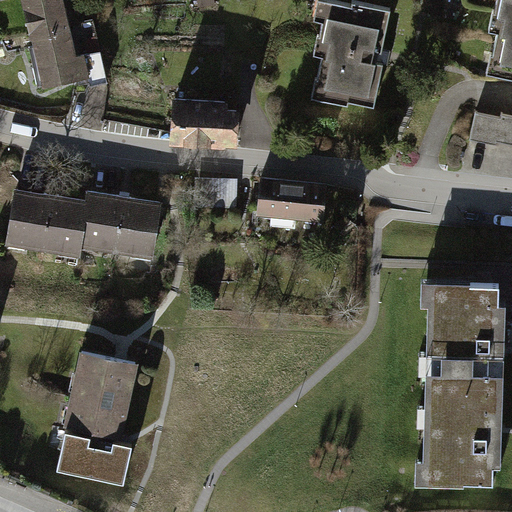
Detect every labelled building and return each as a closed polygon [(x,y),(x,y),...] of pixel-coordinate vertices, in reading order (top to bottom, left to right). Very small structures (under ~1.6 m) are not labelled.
[(78,56),(66,0),(27,0),(45,87),(92,78),(87,54),(78,56)] [(324,55),(314,97),(352,106),(353,101),(373,106),(385,56),(386,51),(382,50),(391,9),(355,0),(354,5),(331,0),(318,0),(315,17),(325,20),(322,35),(319,34),(314,53),(324,55)] [(498,30),(488,72),(511,77),(511,0),(498,0),(496,10),(493,9),(489,28),(498,30)] [(178,96),(174,144),(242,148),(245,110),(234,109),(234,100),(178,96)] [(476,112),(469,139),(494,145),(496,139),(511,143),(511,115),(500,112),(499,118),(476,112)] [(239,179),(196,177),(195,208),(238,209),(239,179)] [(263,180),(260,216),(327,222),(330,186),(263,180)] [(18,190),(10,244),(83,255),(85,246),(156,256),(164,202),(91,191),(89,201),(18,190)] [(500,305),(500,286),(423,283),(422,306),(430,306),(428,355),(420,355),(419,376),(427,376),(426,409),(417,409),(417,430),(425,430),(424,464),(416,464),(415,488),(465,490),(465,487),(493,488),(494,470),(502,470),(503,431),(507,305),(500,305)] [(140,364),(82,352),(65,429),(123,442),(140,364)] [(67,432),(58,472),(125,486),(134,446),(115,442),(113,450),(90,445),(92,437),(67,432)]
